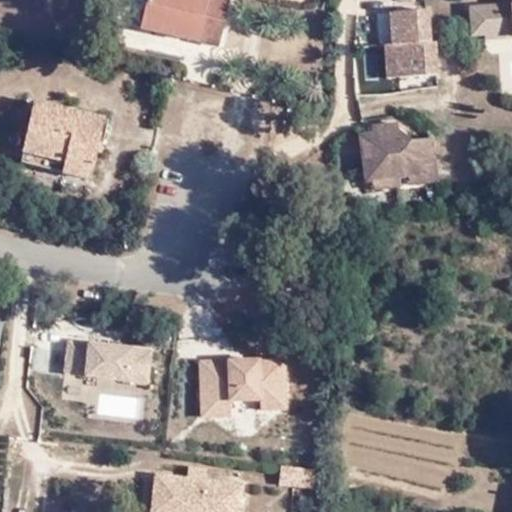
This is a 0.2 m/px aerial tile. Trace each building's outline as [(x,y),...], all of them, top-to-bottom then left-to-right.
[(148,26),(154,0),(129,0),(125,21),(148,26)] [(238,0),(154,0),(148,26),(228,46),(238,0)] [(511,1),(478,4),(480,31),(493,30),(511,28),(511,1)] [(406,40),(408,75),(446,72),(444,39),(439,39),(437,7),(397,9),(399,41),(406,40)] [(511,35),(499,36),(503,93),(511,91),(511,35)] [(399,41),(393,41),(395,76),(408,75),(406,40),(399,41)] [(59,140),(55,155),(82,162),(89,130),(83,129),(85,121),(99,124),(104,103),(30,84),(19,130),(59,140)] [(405,176),(416,174),(441,172),(435,136),(406,139),(404,124),(376,127),(376,133),(374,133),(377,155),(367,158),(371,180),(378,179),(405,176)] [(16,145),(55,155),(59,140),(19,130),(16,145)] [(377,155),(374,133),(364,135),(367,158),(377,155)] [(417,183),(442,180),(441,172),(416,174),(417,183)] [(406,185),(405,176),(378,179),(379,188),(406,185)] [(65,336),(59,368),(146,380),(156,346),(65,336)] [(196,357),(197,414),(290,408),(287,358),(196,357)] [(149,473),(146,511),(240,511),(243,480),(149,473)]
